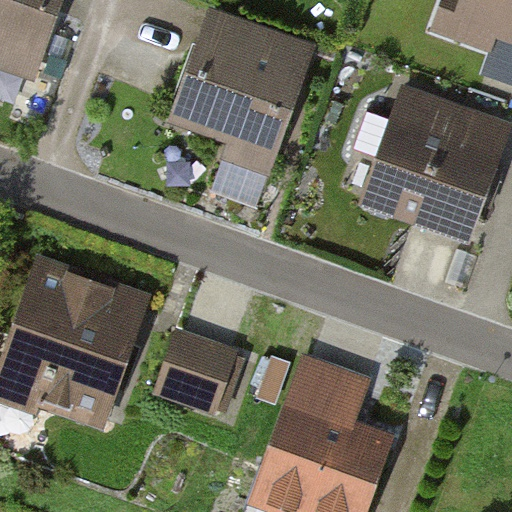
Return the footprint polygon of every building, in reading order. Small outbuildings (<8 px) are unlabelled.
[(0,0),(0,72),(38,85),(68,0),(0,0)] [(511,0),(458,0),(445,33),(511,60),(511,0)] [(318,46),(212,10),(172,126),(232,147),(227,162),(273,177),(318,46)] [(511,135),(511,123),(404,87),(362,211),(474,248),(511,135)] [(156,297),(42,258),(0,377),(0,394),(109,432),(156,297)] [(248,355),(180,332),(158,399),(226,422),(248,355)] [(376,384),(308,358),(251,506),(266,511),(372,511),(400,440),(361,425),(376,384)]
